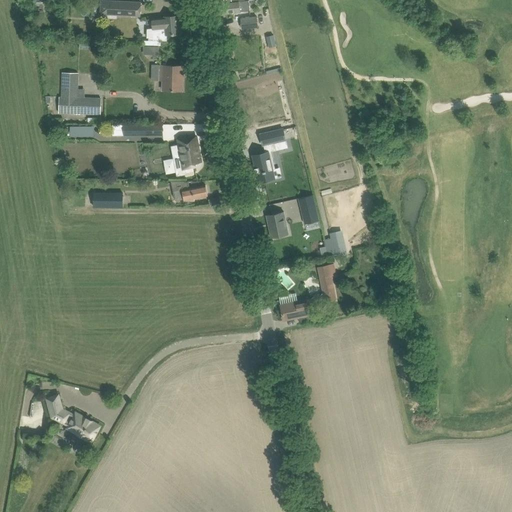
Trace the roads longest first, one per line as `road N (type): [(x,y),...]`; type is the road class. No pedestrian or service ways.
road 1 (tertiary): [(270,334),(201,0)]
road 2 (tertiary): [(309,511),(270,334)]
road 3 (unclassified): [(126,398),(171,349),(270,334)]
